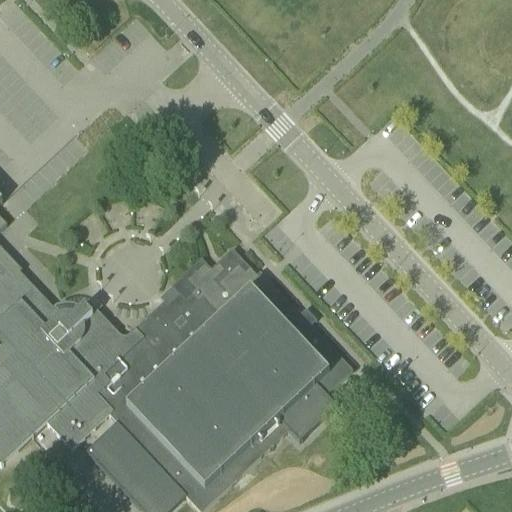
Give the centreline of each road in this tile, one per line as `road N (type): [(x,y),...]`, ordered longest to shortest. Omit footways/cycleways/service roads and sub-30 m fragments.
road 1 (tertiary): [(511,375),(162,0)]
road 2 (tertiary): [(363,511),(511,457)]
